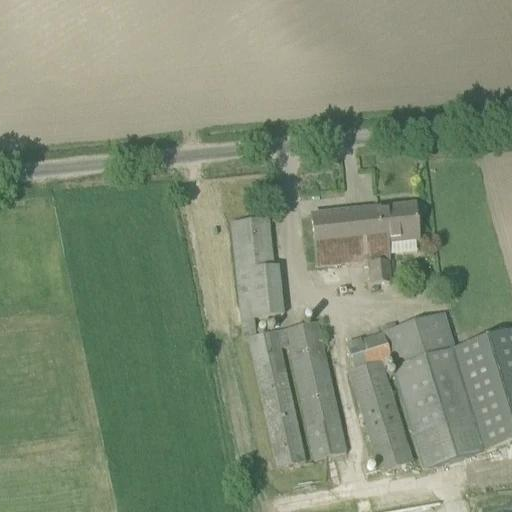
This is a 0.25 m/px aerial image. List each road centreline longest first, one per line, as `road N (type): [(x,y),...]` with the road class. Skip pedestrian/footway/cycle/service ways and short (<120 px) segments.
road 1 (unclassified): [(0,183),(511,127)]
road 2 (track): [(259,511),(189,162)]
road 3 (unknown): [(284,152),(304,283)]
